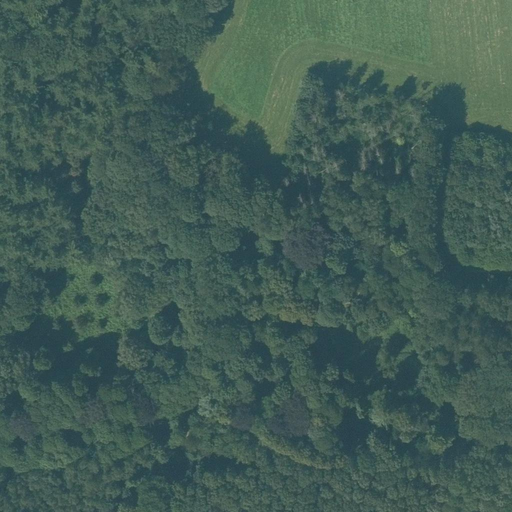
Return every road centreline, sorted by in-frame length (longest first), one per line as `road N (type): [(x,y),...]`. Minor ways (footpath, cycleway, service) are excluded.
road 1 (track): [(511,269),(448,260),(423,231),(293,214)]
road 2 (track): [(293,214),(269,204),(185,134),(147,89)]
road 3 (track): [(147,89),(58,31),(0,16)]
